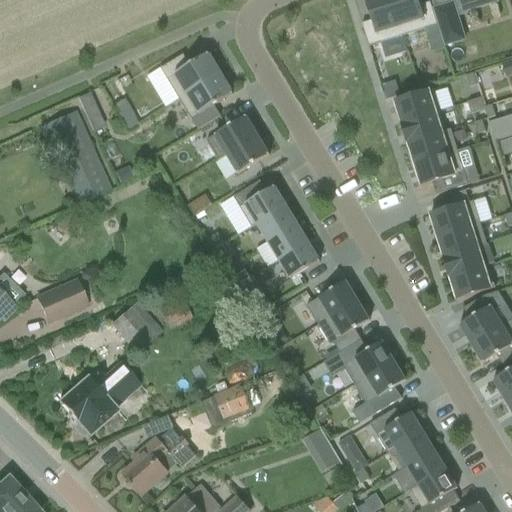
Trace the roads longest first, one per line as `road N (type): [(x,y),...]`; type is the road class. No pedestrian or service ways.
road 1 (residential): [(511,476),(243,45),(256,16),(294,0)]
road 2 (unclassified): [(86,511),(0,425)]
